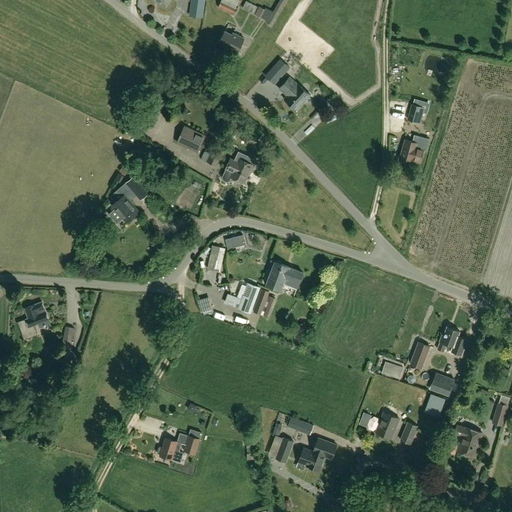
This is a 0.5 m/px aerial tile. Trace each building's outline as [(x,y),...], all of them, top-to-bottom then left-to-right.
[(154,0),(166,8),(171,0),(154,0)] [(204,0),(191,0),(190,16),(202,18),(204,0)] [(221,0),(218,8),(234,15),(238,7),(236,6),(239,0),(221,0)] [(242,8),(261,18),(265,10),(259,7),(258,8),(250,4),(252,0),(246,0),(246,2),(242,8)] [(285,0),(280,0),(273,12),(267,22),(267,23),(270,25),(285,0)] [(266,8),(265,10),(261,18),(267,22),(273,12),(266,8)] [(225,32),(218,44),(237,53),(244,39),(233,33),(232,35),(225,32)] [(280,76),(289,66),(280,57),(270,68),(280,76)] [(288,95),(284,99),(296,110),(310,95),(298,84),(296,86),(294,84),(295,83),(289,78),(279,89),(285,94),(286,93),(288,95)] [(156,98),(161,91),(153,86),(148,94),(156,98)] [(149,111),(156,100),(147,95),(140,106),(149,111)] [(334,102),(330,105),(334,110),(339,106),(336,101),(334,102)] [(420,123),(423,109),(412,106),(408,120),(420,123)] [(137,130),(145,116),(135,111),(126,127),(132,131),(134,128),(137,130)] [(176,143),(198,153),(206,135),(184,125),(176,143)] [(414,136),(414,126),(397,125),(397,136),(414,136)] [(414,137),(412,142),(418,143),(416,148),(413,160),(420,162),(423,152),(426,153),(429,141),(414,137)] [(400,158),(412,162),(413,160),(416,148),(418,143),(412,142),(405,140),(400,158)] [(207,162),(216,166),(222,154),(213,149),(207,162)] [(276,158),(281,163),(285,160),(280,155),(276,158)] [(250,174),(254,166),(239,159),(237,162),(231,159),(224,173),(224,174),(222,177),(223,180),(227,182),(229,181),(231,177),(244,183),(249,173),(250,174)] [(128,171),(123,167),(119,171),(124,175),(128,171)] [(139,212),(128,200),(136,193),(127,182),(117,191),(122,197),(112,206),(126,223),(139,212)] [(280,290),(282,284),(289,267),(282,264),(282,263),(278,261),(276,262),(275,262),(266,285),(280,290)] [(289,267),(282,284),(297,290),(303,273),(289,267)] [(248,284),(239,308),(250,312),(259,288),(248,284)] [(262,289),(253,312),(268,317),(275,299),(267,296),(269,292),(262,289)] [(34,326),(38,324),(40,328),(50,324),(52,329),(42,302),(35,304),(24,308),(28,319),(26,319),(27,324),(20,327),(24,339),(37,335),(34,326)] [(61,349),(67,350),(61,366),(72,369),(78,353),(70,350),(74,328),(66,327),(61,349)] [(437,349),(443,352),(446,344),(452,346),(450,351),(461,355),(467,340),(458,336),(459,331),(447,327),(444,335),(442,335),(439,342),(440,342),(437,349)] [(421,369),(430,346),(418,342),(410,365),(421,369)] [(382,372),(400,378),(403,367),(386,362),(382,372)] [(455,379),(436,372),(430,389),(449,396),(455,379)] [(190,403),(187,409),(193,412),(196,406),(190,403)] [(507,406),(498,404),(493,423),(501,425),(507,406)] [(9,416),(42,426),(46,415),(36,412),(36,414),(24,410),(24,409),(13,405),(9,416)] [(391,439),(399,419),(384,413),(376,433),(391,439)] [(314,425),(291,416),(287,427),(310,435),(314,425)] [(410,444),(418,427),(407,422),(400,440),(410,444)] [(276,423),(272,435),(278,437),(282,424),(276,423)] [(474,457),(482,433),(465,428),(457,425),(454,433),(462,436),(460,442),(458,441),(457,446),(453,444),(456,436),(447,433),(446,436),(442,435),(438,447),(454,453),(455,450),(474,457)] [(247,432),(247,459),(256,459),(256,453),(253,453),(253,432),(247,432)] [(188,435),(183,451),(196,454),(200,438),(188,435)] [(283,437),(275,458),(286,462),(294,441),(283,437)] [(165,438),(162,448),(160,447),(159,448),(157,453),(158,454),(160,454),(159,456),(180,462),(183,452),(179,451),(182,443),(165,438)] [(331,459),(337,445),(318,438),(313,450),(303,447),(297,462),(321,471),(325,457),(331,459)]
